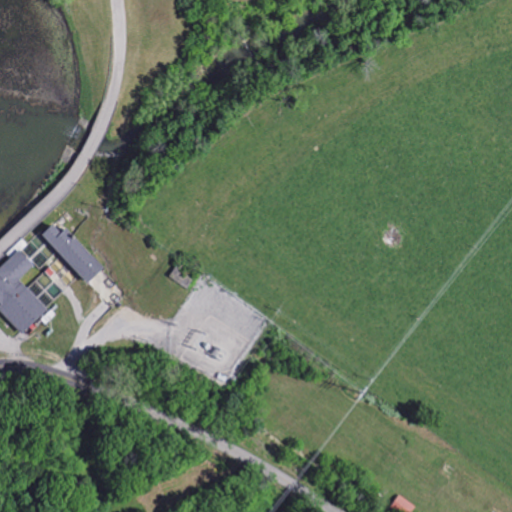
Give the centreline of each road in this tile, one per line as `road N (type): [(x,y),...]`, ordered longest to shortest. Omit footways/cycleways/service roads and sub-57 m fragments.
road 1 (secondary): [(332,511),(192,427),(72,379),(0,365)]
road 2 (residential): [(0,253),(88,153)]
road 3 (residential): [(100,128),(119,59),(116,0)]
